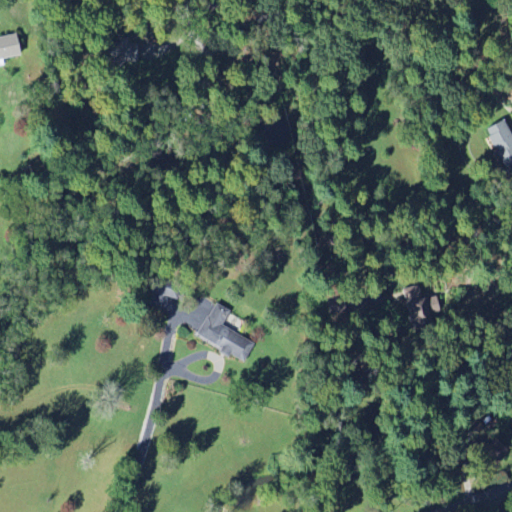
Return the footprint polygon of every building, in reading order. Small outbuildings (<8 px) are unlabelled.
[(0,37),(0,59),(15,59),(14,37),(0,37)] [(102,67),(131,69),(132,44),(103,43),(102,67)] [(500,169),(511,163),(511,141),(503,120),(483,129),(500,169)] [(400,290),(408,325),(426,321),(424,313),(438,310),(435,297),(421,300),(418,286),(400,290)] [(344,317),(344,297),(326,298),(327,317),(344,317)] [(194,338),(218,349),(216,352),(242,365),(253,342),(221,327),(227,313),(210,305),(194,338)]
